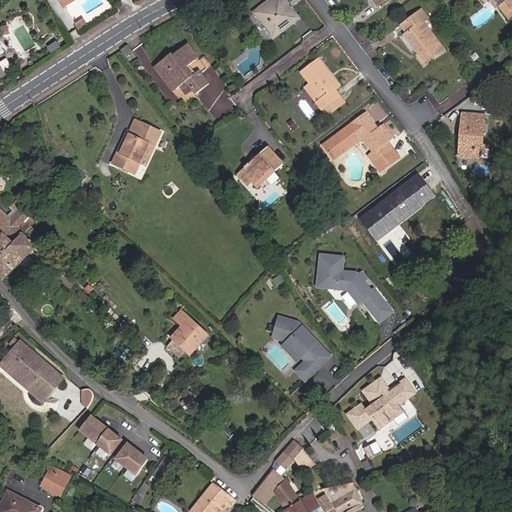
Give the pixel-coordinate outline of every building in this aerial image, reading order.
[(62,0),(58,2),(62,9),(76,0),(62,0)] [(300,24),(283,0),(278,0),(260,14),(280,39),(300,24)] [(283,0),(300,24),(308,18),(294,0),(283,0)] [(415,35),(428,52),(435,61),(454,46),(435,20),(440,16),(434,7),(414,22),(420,31),(415,35)] [(422,56),(428,52),(415,35),(409,39),(422,56)] [(131,50),(126,44),(119,50),(124,56),(131,50)] [(198,52),(193,56),(203,71),(208,67),(198,52)] [(179,60),(163,71),(178,91),(181,89),(187,98),(194,93),(205,107),(218,98),(208,84),(216,80),(208,67),(203,71),(193,56),(182,64),(179,60)] [(322,94),(318,97),(327,109),(344,97),(337,88),(343,85),(323,60),(306,74),(315,85),(322,94)] [(178,91),(163,71),(159,74),(173,95),(178,91)] [(311,88),(318,97),(322,94),(315,85),(311,88)] [(344,97),(327,109),(332,115),(348,103),(344,97)] [(352,141),(355,145),(369,135),(379,149),(373,153),(380,163),(383,166),(387,164),(384,160),(399,149),(392,139),(394,137),(386,126),(382,129),(378,124),(381,122),(374,112),(359,123),(329,144),(338,157),(347,150),(344,146),(352,141)] [(470,145),(491,147),(495,113),(474,112),(472,127),(475,127),(473,136),(471,136),(470,145)] [(141,123),(138,122),(133,134),(135,135),(141,123)] [(124,152),(121,150),(115,162),(137,171),(140,165),(150,144),(155,146),(162,131),(141,123),(135,135),(133,134),(124,152)] [(390,124),(386,126),(394,137),(398,135),(390,124)] [(129,132),(121,150),(124,152),(133,134),(129,132)] [(347,150),(355,145),(352,141),(344,146),(347,150)] [(155,146),(150,144),(140,165),(145,168),(155,146)] [(470,154),(490,155),(491,147),(470,145),(470,154)] [(286,166),(267,147),(258,156),(261,159),(257,164),(253,160),(246,168),(247,170),(241,176),(251,186),(256,181),(263,188),(286,166)] [(404,157),(399,149),(384,160),(387,164),(383,166),(385,170),(404,157)] [(75,169),(69,176),(78,185),(84,178),(75,169)] [(417,175),(360,218),(378,241),(435,198),(417,175)] [(24,207),(19,202),(13,208),(19,213),(24,207)] [(19,213),(13,219),(2,232),(5,236),(0,241),(0,254),(3,257),(15,245),(9,239),(13,235),(19,241),(26,235),(19,228),(32,214),(24,207),(19,213)] [(0,241),(5,236),(2,232),(13,219),(1,208),(0,209),(0,241)] [(0,259),(0,272),(5,279),(37,246),(26,235),(19,241),(15,245),(3,257),(0,259)] [(370,316),(382,306),(372,293),(369,295),(361,286),(355,279),(354,278),(339,274),(343,260),(321,254),(313,284),(343,293),(354,305),(358,302),(370,316)] [(76,285),(63,272),(58,277),(71,290),(76,285)] [(361,286),(364,282),(359,276),(355,279),(361,286)] [(390,315),(382,306),(370,316),(378,326),(390,315)] [(182,322),(188,315),(183,310),(176,317),(182,322)] [(188,328),(194,321),(188,315),(182,322),(188,328)] [(278,317),(272,337),(287,341),(299,357),(304,363),(294,372),(303,382),(314,373),(307,365),(311,362),(317,370),(329,360),(299,324),(278,317)] [(207,333),(194,321),(188,328),(178,339),(191,351),(207,333)] [(287,341),(281,346),(294,361),(299,357),(287,341)] [(61,381),(18,343),(2,361),(45,399),(61,381)] [(45,399),(2,361),(0,363),(0,366),(41,403),(45,399)] [(311,362),(307,365),(314,373),(317,370),(311,362)] [(388,389),(379,377),(362,390),(372,404),(365,409),(361,403),(347,414),(357,428),(371,417),(379,427),(403,410),(398,403),(414,392),(404,378),(388,389)] [(86,388),(82,389),(83,403),(88,406),(91,401),(93,396),(94,393),(93,390),(91,389),(89,388),(86,388)] [(191,394),(183,404),(191,411),(199,401),(191,394)] [(108,429),(93,415),(81,431),(115,458),(120,452),(115,448),(131,428),(128,426),(126,429),(115,419),(108,429)] [(367,439),(378,433),(372,421),(361,428),(367,439)] [(286,469),(308,444),(299,436),(293,444),(277,461),(286,469)] [(375,441),(366,449),(372,457),(381,449),(375,441)] [(149,459),(129,444),(117,459),(139,475),(149,459)] [(276,462),(273,469),(281,476),(286,469),(277,461),(276,462)] [(61,494),(69,479),(50,468),(41,483),(61,494)] [(273,469),(253,495),(265,504),(277,494),(287,510),(302,501),(298,495),(289,482),(281,476),(273,469)] [(165,475),(159,470),(153,479),(160,483),(165,475)] [(230,511),(238,500),(216,482),(193,511),(230,511)] [(147,484),(136,500),(141,503),(151,487),(147,484)] [(342,497),(346,494),(341,485),(337,486),(323,489),(332,503),(342,497)] [(349,511),(342,497),(332,503),(323,489),(315,494),(324,511),(349,511)] [(39,511),(41,508),(9,493),(0,509),(0,511),(39,511)] [(287,510),(288,511),(322,511),(324,511),(315,494),(302,501),(287,510)]
